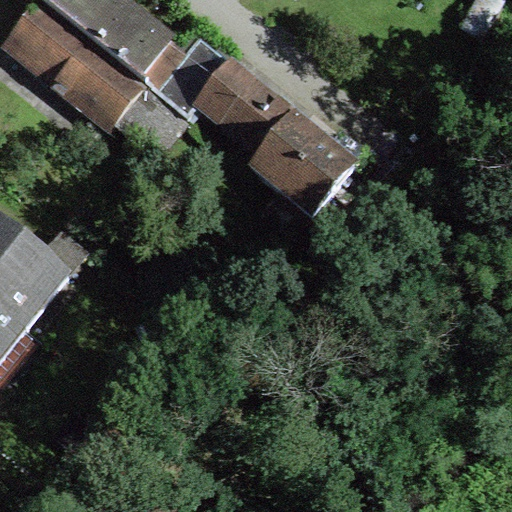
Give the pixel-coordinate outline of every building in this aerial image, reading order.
[(104,0),(40,0),(38,4),(40,6),(130,78),(159,43),(104,0)] [(477,0),(462,31),(485,43),(506,0),(477,0)] [(130,78),(40,6),(9,45),(154,161),(185,122),(137,84),(130,78)] [(137,84),(185,122),(188,125),(201,109),(262,159),(251,173),(280,197),(310,222),(355,169),(200,42),(186,59),(169,45),(137,84)] [(292,243),(310,222),(280,197),(262,218),(292,243)] [(0,225),(0,309),(29,332),(70,279),(0,225)] [(0,368),(29,332),(0,309),(0,368)]
